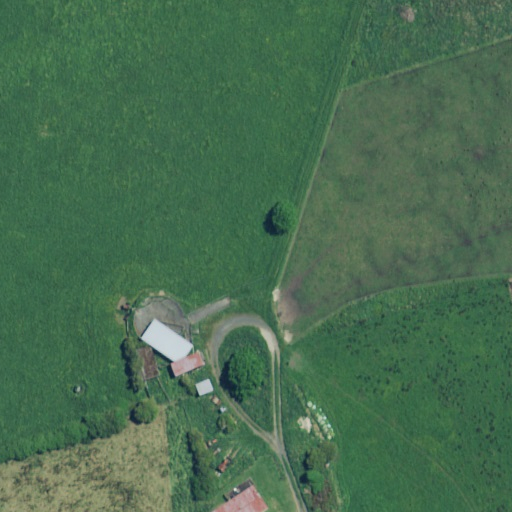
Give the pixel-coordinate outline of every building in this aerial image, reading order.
[(176,363),(183,361),(192,346),(155,321),(142,340),(176,363)] [(159,376),(144,347),(129,354),(144,384),(159,376)] [(183,361),(176,363),(170,366),(175,378),(203,366),(199,354),(183,361)] [(213,392),(209,380),(195,386),(200,397),(213,392)] [(265,511),(267,511),(252,488),(215,511),(265,511)]
